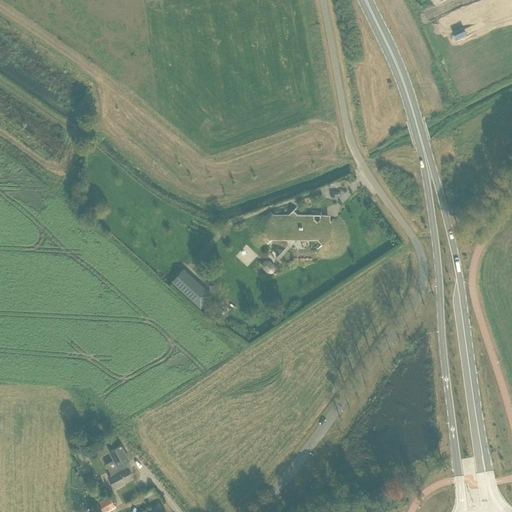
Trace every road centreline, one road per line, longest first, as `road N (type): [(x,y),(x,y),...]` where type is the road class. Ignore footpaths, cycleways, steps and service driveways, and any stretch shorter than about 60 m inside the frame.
road 1 (unclassified): [(323,0),(358,161),(414,238),(424,272),(418,294),(254,511)]
road 2 (secondary): [(424,152),(461,511)]
road 3 (secondary): [(480,441),(461,290),(424,152)]
road 4 (secondary): [(424,152),(365,0)]
